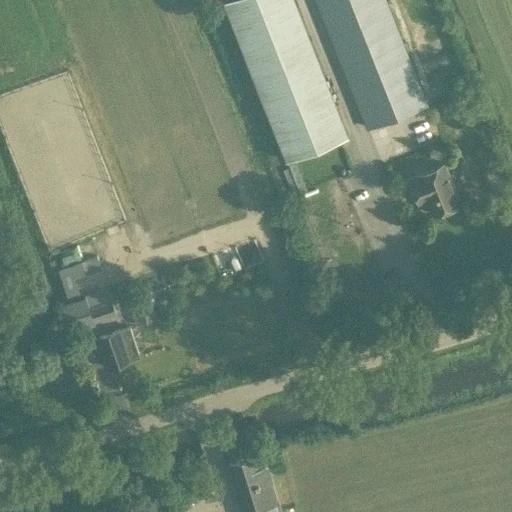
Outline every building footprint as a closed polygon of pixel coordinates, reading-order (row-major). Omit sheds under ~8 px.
[(347,136),(293,0),(225,0),(224,1),(286,160),(347,136)] [(316,0),(367,128),(428,104),(385,0),(316,0)] [(0,93),(0,106),(44,249),(121,226),(73,71),(0,93)] [(419,190),(422,189),(432,214),(460,203),(444,164),(413,176),(419,190)] [(101,267),(97,256),(58,269),(67,296),(80,291),(74,276),(101,267)] [(72,330),(76,328),(117,314),(107,285),(62,301),(72,330)] [(129,302),(136,324),(157,317),(150,295),(129,302)] [(130,327),(100,337),(110,365),(139,355),(130,327)] [(280,511),(266,466),(258,467),(254,455),(230,463),(245,511),(280,511)]
